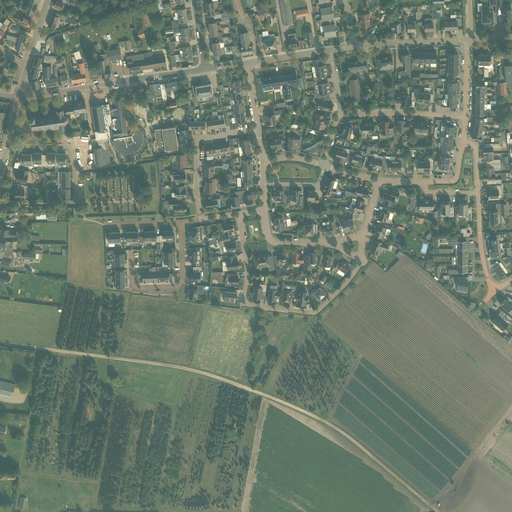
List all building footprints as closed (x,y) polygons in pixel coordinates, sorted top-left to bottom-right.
[(64,0),(60,0),(60,2),(56,1),(54,7),(62,9),(64,3),(64,0)] [(244,14),(239,0),(230,0),(234,12),(235,17),(244,14)] [(279,0),(282,19),(291,17),(288,0),(279,0)] [(24,12),(33,16),(35,11),(34,11),(35,10),(36,8),(36,7),(27,4),(24,12)] [(324,8),(324,5),(316,6),(317,9),(321,8),(321,14),(333,12),(332,12),(331,7),(332,7),(332,6),(324,8)] [(482,15),(481,15),(481,19),(482,19),(482,22),(490,22),(490,20),(493,20),(493,11),(492,11),(492,6),(489,7),(489,10),(481,10),(482,15)] [(511,9),(502,10),(502,21),(511,21),(511,9)] [(20,24),(26,27),(27,26),(28,26),(29,26),(31,21),(24,17),(23,17),(16,14),(10,11),(7,17),(10,18),(9,18),(20,24)] [(68,17),(67,17),(62,15),(53,12),(52,12),(52,15),(51,15),(52,15),(51,16),(51,17),(50,19),(48,26),(55,28),(58,17),(61,18),(62,19),(66,21),(74,24),(76,19),(72,18),(72,19),(68,17)] [(333,12),(321,14),(322,19),(319,20),(319,23),(327,22),(326,19),(333,18),(332,13),(333,13),(333,12)] [(359,15),(361,27),(370,25),(368,17),(370,17),(369,13),(359,15)] [(188,21),(187,15),(179,16),(179,20),(172,21),(172,23),(172,27),(180,25),(180,22),(188,21)] [(229,26),(231,26),(228,16),(221,17),(222,21),(227,20),(229,26)] [(456,18),(451,18),(450,18),(450,29),(457,29),(457,26),(460,26),(460,18),(456,18)] [(391,20),(392,28),(393,28),(393,32),(400,31),(399,19),(391,20)] [(424,24),(425,30),(433,30),(432,22),(428,22),(428,20),(425,20),(425,24),(424,24)] [(324,31),(336,29),(335,29),(334,24),(335,24),(327,25),(327,22),(319,23),(320,26),(323,26),(324,31)] [(178,35),(189,33),(188,27),(181,28),(180,25),(172,27),(173,32),(178,32),(181,31),(182,34),(178,35)] [(212,35),(213,39),(222,37),(221,32),(218,32),(217,28),(210,29),(211,36),(212,35)] [(145,37),(145,35),(144,33),(143,29),(137,31),(139,38),(145,37)] [(319,35),(319,41),(328,40),(327,37),(336,35),(335,30),(336,30),(336,29),(324,31),(325,37),(322,37),(322,35),(319,35)] [(306,40),(307,44),(313,43),(312,31),(303,33),(304,40),(306,40)] [(242,54),(247,54),(252,53),(252,49),(253,48),(253,45),(250,45),(249,39),(248,32),(240,33),(242,46),(240,47),(242,54)] [(183,41),(190,40),(189,33),(178,35),(179,39),(179,42),(183,41)] [(289,47),(297,46),(296,39),(297,38),(296,33),(288,35),(288,38),(289,47)] [(6,39),(7,39),(24,43),(26,36),(20,34),(19,38),(7,35),(6,39)] [(271,50),(269,40),(268,35),(263,36),(262,34),(258,35),(260,46),(263,45),(263,46),(264,46),(265,50),(267,49),(268,50),(269,50),(271,50)] [(274,39),(269,40),(271,50),(272,49),(274,49),(274,48),(276,48),(276,44),(280,43),(278,35),(274,36),(274,39)] [(223,42),(222,37),(213,39),(213,43),(212,43),(213,49),(220,48),(220,43),(223,42)] [(22,51),(24,43),(7,39),(5,43),(9,44),(9,46),(13,47),(14,45),(17,46),(16,50),(22,51)] [(180,54),(191,52),(190,46),(183,47),(183,48),(179,48),(179,51),(183,50),(183,54),(180,54)] [(108,61),(122,59),(120,48),(107,50),(108,61)] [(76,63),(79,81),(86,80),(83,62),(87,62),(82,49),(79,50),(79,51),(73,53),(74,55),(76,59),(76,63)] [(142,59),(143,69),(166,65),(165,56),(154,57),(153,52),(139,54),(140,60),(142,59)] [(489,54),(484,53),(484,64),(490,65),(490,64),(493,64),(493,58),(490,58),(490,55),(489,55),(489,54)] [(107,59),(106,54),(99,55),(102,77),(108,77),(108,76),(111,76),(110,67),(109,67),(107,59)] [(127,56),(129,71),(143,69),(142,59),(140,60),(139,54),(127,56)] [(400,55),(401,62),(404,62),(405,71),(400,71),(400,78),(411,77),(409,54),(400,55)] [(31,81),(38,79),(38,78),(40,70),(42,71),(42,65),(42,64),(40,64),(42,58),(35,56),(33,64),(34,65),(33,67),(32,67),(29,76),(30,76),(31,81)] [(388,65),(393,64),(391,56),(381,58),(381,59),(377,59),(379,70),(383,69),(383,68),(388,67),(388,65)] [(51,66),(42,65),(42,71),(42,80),(45,80),(46,87),(52,86),(52,85),(53,85),(53,86),(58,85),(56,77),(57,76),(57,70),(57,67),(56,60),(56,58),(52,58),(51,63),(51,66)] [(312,72),(316,72),(327,70),(326,67),(325,67),(325,65),(319,65),(319,60),(320,60),(320,59),(312,60),(312,61),(313,66),(312,67),(312,72)] [(355,72),(367,70),(366,60),(347,63),(348,70),(354,69),(355,72)] [(58,75),(60,85),(65,84),(67,84),(67,83),(68,83),(66,68),(59,69),(60,75),(58,75)] [(297,83),(296,73),(263,78),(265,91),(282,88),(284,99),(291,98),(289,84),(297,83)] [(234,80),(234,78),(233,75),(227,76),(228,82),(229,87),(232,87),(241,85),(240,80),(234,80)] [(40,88),(38,79),(31,81),(32,89),(38,88),(39,87),(39,88),(40,88)] [(358,79),(350,80),(353,100),(361,98),(358,79)] [(454,79),(448,79),(448,82),(447,82),(447,87),(457,87),(457,82),(454,82),(454,79)] [(180,81),(173,82),(175,93),(182,92),(180,81)] [(328,84),(328,82),(318,84),(318,81),(313,82),(314,85),(314,84),(315,90),(329,88),(329,84),(328,84)] [(174,89),(175,93),(173,82),(166,83),(168,94),(171,93),(171,89),(174,89)] [(497,83),(498,95),(507,95),(506,83),(497,83)] [(156,84),(150,85),(152,96),(149,97),(149,101),(157,100),(156,97),(162,96),(161,89),(160,84),(158,84),(156,85),(156,84)] [(214,101),(212,88),(211,84),(195,86),(196,88),(192,88),(194,97),(195,103),(198,103),(214,101)] [(232,87),(233,91),(229,92),(230,96),(237,95),(236,92),(242,91),(241,85),(232,87)] [(323,95),(329,94),(329,92),(330,91),(329,88),(315,90),(316,97),(320,97),(320,98),(324,98),(323,95)] [(419,103),(423,104),(424,93),(420,92),(419,89),(414,89),(413,92),(414,92),(414,99),(417,99),(417,102),(419,102),(419,103)] [(423,104),(427,104),(427,103),(429,103),(429,100),(433,100),(433,94),(430,94),(430,93),(424,93),(423,104)] [(237,98),(237,95),(230,96),(230,98),(229,98),(230,105),(235,104),(244,103),(243,97),(237,98)] [(402,96),(396,96),(396,102),(401,102),(401,105),(408,105),(409,96),(402,95),(402,96)] [(121,96),(114,97),(108,98),(109,104),(106,105),(109,125),(110,125),(112,136),(113,140),(112,140),(113,145),(116,149),(120,152),(125,154),(130,154),(135,152),(139,149),(142,145),(144,140),(144,135),(142,131),(139,126),(134,132),(131,130),(131,129),(129,134),(127,134),(125,120),(124,120),(124,118),(125,117),(123,103),(122,103),(121,96)] [(176,102),(177,103),(177,106),(188,105),(187,96),(182,97),(183,101),(176,102)] [(329,111),(331,104),(320,100),(317,108),(329,111)] [(83,119),(88,118),(85,101),(80,101),(80,102),(79,102),(78,102),(73,102),(74,107),(66,108),(66,110),(67,114),(67,113),(82,111),(83,119)] [(96,139),(107,137),(105,126),(109,125),(106,105),(105,105),(91,106),(93,117),(92,117),(93,117),(93,119),(94,123),(93,123),(94,123),(95,127),(94,127),(95,127),(96,139)] [(66,110),(65,110),(63,110),(63,109),(57,110),(57,113),(53,113),(48,114),(48,113),(48,114),(47,113),(44,114),(44,115),(44,114),(43,114),(43,115),(39,115),(36,116),(35,116),(35,115),(34,115),(34,114),(33,114),(33,115),(31,115),(31,114),(31,115),(30,115),(32,129),(33,129),(33,130),(34,130),(33,130),(33,129),(36,128),(36,129),(36,130),(37,131),(41,130),(42,130),(46,129),(46,130),(46,129),(47,130),(50,130),(50,129),(51,129),(51,128),(55,128),(59,127),(60,130),(66,129),(66,128),(67,127),(68,126),(68,125),(67,124),(65,124),(65,123),(68,122),(69,119),(68,117),(67,116),(67,113),(67,114),(66,110)] [(234,114),(234,117),(246,115),(245,109),(236,110),(237,114),(236,114),(234,114)] [(274,114),(265,116),(265,119),(266,119),(267,125),(276,124),(274,114)] [(324,121),(325,116),(316,114),(315,119),(317,119),(315,127),(324,129),(326,123),(324,123),(324,122),(324,121)] [(454,133),(455,127),(446,126),(447,120),(442,120),(441,126),(442,127),(444,128),(444,131),(454,133)] [(389,136),(393,135),(393,123),(387,123),(387,121),(381,122),(381,126),(380,126),(380,132),(381,132),(381,134),(389,134),(389,136)] [(408,122),(405,122),(402,122),(402,121),(397,121),(397,126),(396,126),(396,130),(397,130),(405,130),(408,130),(408,122)] [(368,132),(368,122),(365,122),(365,123),(362,123),(362,125),(359,125),(359,136),(364,136),(365,132),(368,132)] [(371,137),(372,136),(377,136),(377,125),(374,125),(374,123),(371,123),(371,122),(368,122),(368,132),(368,136),(369,137),(371,137)] [(414,131),(415,131),(415,134),(424,135),(425,132),(426,132),(427,122),(423,122),(422,123),(414,122),(414,131)] [(344,125),(342,130),(351,133),(352,130),(354,131),(356,125),(349,123),(348,126),(344,125)] [(154,143),(155,146),(155,148),(157,147),(157,151),(178,148),(178,147),(177,143),(177,142),(176,138),(176,137),(175,133),(176,133),(176,132),(175,132),(175,128),(175,127),(154,130),(156,143),(154,143)] [(315,134),(322,136),(323,132),(307,128),(305,134),(313,130),(315,134)] [(346,140),(349,140),(350,141),(351,138),(349,138),(351,133),(342,130),(341,135),(347,137),(346,140)] [(281,143),(284,143),(283,134),(279,134),(279,137),(277,137),(277,139),(270,140),(270,144),(269,145),(269,147),(270,148),(271,148),(277,147),(277,149),(281,148),(281,143)] [(96,139),(94,139),(91,139),(93,149),(94,149),(94,151),(93,151),(95,165),(101,165),(100,163),(111,162),(107,137),(96,139)] [(289,138),(288,147),(296,148),(296,147),(300,147),(299,149),(300,149),(301,142),(297,142),(297,139),(289,138)] [(318,151),(321,140),(314,144),(313,142),(312,142),(310,142),(309,142),(309,144),(309,145),(310,146),(304,150),(315,153),(318,151)] [(451,150),(452,144),(442,143),(441,146),(439,147),(439,150),(440,152),(441,152),(448,153),(448,150),(451,150)] [(482,152),(483,152),(483,154),(493,153),(492,147),(499,147),(499,143),(485,144),(485,148),(483,148),(483,149),(482,149),(482,152)] [(213,156),(211,145),(205,146),(207,157),(207,160),(213,159),(213,156)] [(340,160),(342,151),(343,148),(338,147),(335,158),(340,160)] [(356,165),(360,154),(356,153),(357,151),(351,149),(350,153),(349,155),(353,156),(351,163),(356,165)] [(364,159),(368,160),(369,154),(364,153),(364,151),(360,150),(360,154),(356,165),(362,166),(364,159)] [(349,155),(350,153),(342,151),(340,160),(345,161),(346,155),(349,156),(349,155)] [(52,163),(55,163),(55,156),(55,152),(48,153),(48,155),(44,155),(45,166),(52,166),(52,163)] [(447,156),(448,153),(441,152),(441,156),(440,156),(439,161),(451,163),(451,159),(450,158),(450,157),(447,156)] [(34,153),(34,156),(34,163),(37,163),(37,166),(45,166),(44,155),(41,155),(41,153),(34,153)] [(493,153),(483,154),(483,160),(485,160),(486,164),(500,163),(500,160),(493,160),(493,153)] [(34,166),(34,163),(34,156),(31,156),(31,154),(23,154),(23,158),(22,158),(20,164),(26,164),(26,166),(34,166)] [(58,156),(55,156),(55,163),(55,172),(58,172),(58,167),(62,167),(62,164),(66,164),(66,154),(58,154),(58,156)] [(375,169),(377,158),(374,158),(374,156),(373,154),(370,154),(369,154),(368,160),(367,161),(370,162),(369,167),(371,168),(375,169)] [(176,167),(185,167),(185,162),(184,162),(184,159),(185,159),(186,159),(186,155),(176,155),(172,156),(173,161),(176,161),(176,167)] [(252,165),(252,159),(252,155),(250,155),(240,157),(240,165),(244,165),(252,165)] [(385,164),(385,158),(386,156),(383,155),(382,160),(377,158),(375,169),(378,170),(378,169),(380,169),(382,164),(385,164)] [(395,171),(401,171),(401,163),(404,163),(405,158),(395,157),(395,160),(395,171)] [(388,171),(395,171),(395,160),(389,160),(389,158),(385,158),(385,164),(389,165),(388,171)] [(419,172),(423,172),(423,161),(420,161),(419,159),(415,159),(414,164),(417,165),(417,167),(417,168),(417,171),(419,171),(419,172)] [(433,168),(433,163),(433,162),(429,162),(429,161),(426,161),(423,161),(423,172),(428,172),(428,171),(429,171),(429,168),(433,168)] [(438,171),(445,172),(445,168),(448,169),(448,167),(449,167),(451,163),(439,161),(439,165),(437,164),(436,169),(439,170),(438,171)] [(500,163),(486,164),(486,168),(484,168),(484,174),(494,173),(493,168),(500,167),(500,163)] [(214,166),(204,166),(204,170),(205,170),(205,176),(213,176),(213,172),(214,172),(214,166)] [(28,175),(27,175),(28,171),(22,169),(21,173),(18,173),(16,181),(21,182),(21,183),(25,184),(25,183),(26,183),(28,175)] [(180,181),(185,181),(185,174),(179,174),(179,171),(171,171),(172,177),(175,176),(175,182),(180,182),(180,181)] [(494,173),(484,174),(484,176),(483,176),(483,179),(484,179),(484,180),(486,180),(487,184),(501,183),(501,179),(494,180),(494,173)] [(248,183),(253,183),(253,177),(241,178),(241,183),(240,183),(240,186),(241,186),(247,186),(248,186),(248,183)] [(218,178),(215,178),(209,178),(209,182),(206,182),(205,187),(204,187),(204,192),(213,192),(213,188),(215,188),(215,182),(218,182),(218,178)] [(324,195),(330,196),(334,197),(335,193),(336,189),(332,188),(334,180),(326,178),(324,186),(324,187),(323,191),(325,191),(324,195)] [(69,183),(69,179),(58,179),(58,187),(65,187),(65,186),(69,186),(69,183)] [(17,189),(16,189),(14,189),(14,190),(13,190),(13,194),(14,194),(14,195),(16,195),(16,199),(24,199),(24,197),(27,197),(27,186),(17,184),(17,189)] [(488,193),(487,193),(488,198),(488,199),(498,198),(498,194),(502,194),(501,185),(495,185),(495,190),(488,190),(488,193)] [(175,197),(186,197),(186,189),(184,189),(184,186),(175,186),(175,189),(175,197)] [(354,194),(366,197),(368,190),(363,188),(363,189),(361,188),(356,186),(354,194)] [(69,193),(70,193),(70,189),(65,189),(65,187),(58,187),(58,196),(69,196),(69,193)] [(240,191),(242,203),(243,203),(245,203),(246,203),(253,202),(252,198),(253,198),(252,194),(247,195),(246,194),(247,193),(246,190),(240,191)] [(273,192),(273,199),(276,199),(283,199),(284,190),(276,190),(276,192),(273,192)] [(297,200),(297,203),(303,203),(303,196),(299,196),(299,191),(292,190),(292,196),(291,196),(291,200),(297,200)] [(231,202),(232,202),(232,205),(239,204),(240,204),(242,203),(240,191),(234,192),(235,195),(236,196),(236,197),(231,198),(231,202)] [(318,203),(318,196),(315,196),(315,191),(308,191),(307,199),(311,199),(311,203),(318,203)] [(398,197),(399,193),(391,191),(390,195),(388,195),(388,194),(384,193),(382,201),(385,202),(384,205),(390,206),(391,203),(393,204),(395,196),(398,197)] [(212,209),(218,208),(217,200),(220,200),(219,195),(212,197),(212,200),(205,201),(207,209),(212,208),(212,209)] [(350,204),(349,208),(362,212),(364,205),(363,204),(364,201),(356,199),(355,205),(350,204)] [(175,212),(186,211),(186,203),(178,204),(178,200),(170,200),(170,206),(175,206),(175,212)] [(419,201),(419,206),(419,210),(432,210),(432,218),(437,218),(437,210),(433,210),(433,201),(425,201),(425,200),(420,200),(420,201),(419,201)] [(454,217),(454,210),(449,210),(449,203),(446,203),(446,202),(442,202),(442,203),(441,203),(441,213),(441,217),(454,217)] [(471,219),(472,211),(467,210),(467,203),(464,203),(464,202),(460,202),(460,203),(459,203),(459,213),(463,213),(463,217),(467,217),(467,219),(471,219)] [(489,211),(490,224),(498,223),(498,214),(501,214),(501,215),(507,215),(506,204),(500,204),(501,211),(498,211),(489,211)] [(19,215),(21,215),(21,211),(5,212),(5,215),(6,215),(6,217),(5,217),(5,218),(4,218),(4,220),(5,221),(15,221),(19,221),(19,215)] [(347,220),(350,230),(353,229),(353,228),(355,228),(353,221),(355,221),(356,217),(358,217),(359,213),(354,211),(352,216),(353,216),(352,218),(347,220)] [(389,214),(380,211),(379,214),(378,214),(377,219),(385,221),(386,218),(388,219),(389,214)] [(274,224),(287,222),(286,219),(287,219),(286,213),(279,214),(280,217),(274,218),(275,220),(273,220),(274,224)] [(343,218),(341,219),(338,219),(340,226),(342,225),(344,231),(346,230),(346,231),(350,230),(347,220),(344,221),(343,218)] [(323,235),(331,234),(336,233),(335,224),(334,224),(334,219),(329,219),(329,222),(322,222),(323,226),(322,226),(323,235)] [(282,234),(292,234),(292,231),(291,226),(287,226),(287,222),(274,224),(275,228),(276,227),(276,230),(282,229),(283,231),(282,231),(282,234)] [(304,225),(304,229),(303,230),(304,233),(304,235),(313,235),(313,229),(317,229),(317,224),(308,224),(308,222),(303,222),(303,225),(304,225)] [(225,237),(232,236),(231,231),(233,230),(232,224),(229,225),(229,224),(226,224),(226,225),(220,226),(221,232),(224,232),(225,237)] [(201,234),(201,231),(203,231),(202,226),(192,227),(192,231),(189,231),(189,240),(198,240),(198,234),(201,234)] [(374,233),(373,235),(381,237),(381,238),(386,240),(388,235),(385,234),(386,228),(379,226),(378,229),(374,228),(373,233),(374,233)] [(9,229),(7,229),(2,227),(1,230),(0,229),(0,234),(7,236),(15,237),(16,231),(9,229)] [(173,237),(173,230),(162,230),(163,235),(159,235),(159,241),(166,241),(166,237),(173,237)] [(127,241),(132,241),(132,231),(126,232),(126,237),(123,237),(123,243),(127,243),(127,241)] [(138,231),(132,231),(132,241),(132,243),(141,242),(141,236),(138,236),(138,231)] [(141,242),(150,242),(150,231),(144,231),(144,236),(141,236),(141,242)] [(150,231),(150,242),(159,242),(159,236),(156,236),(156,231),(150,231)] [(105,244),(114,243),(114,232),(108,232),(108,238),(105,238),(105,244)] [(120,232),(114,232),(114,243),(123,243),(123,237),(120,237),(120,232)] [(488,239),(489,244),(499,243),(498,234),(490,236),(490,239),(488,239)] [(227,251),(230,251),(233,251),(233,250),(236,250),(235,242),(231,242),(230,239),(219,241),(220,247),(226,246),(227,251)] [(455,248),(455,249),(467,249),(467,248),(466,248),(466,241),(457,241),(457,239),(448,239),(448,243),(457,243),(457,248),(455,248)] [(0,249),(11,252),(13,252),(13,250),(13,248),(12,247),(13,242),(6,240),(5,243),(0,241),(0,249)] [(382,243),(375,241),(374,245),(372,244),(370,252),(378,254),(379,248),(385,250),(386,244),(382,243)] [(161,248),(162,257),(173,257),(173,251),(168,251),(167,248),(163,248),(161,248)] [(500,248),(489,250),(490,255),(491,259),(499,258),(499,257),(499,254),(501,254),(500,248)] [(10,265),(10,262),(12,256),(10,256),(12,255),(12,252),(13,252),(11,252),(0,249),(0,256),(2,257),(0,263),(10,265)] [(113,259),(115,259),(124,259),(124,253),(119,253),(118,250),(112,250),(113,259)] [(189,257),(190,257),(190,262),(196,261),(196,265),(205,265),(204,261),(200,261),(200,255),(197,254),(197,250),(189,251),(190,255),(189,255),(190,255),(190,257),(189,257)] [(285,253),(278,253),(278,261),(275,261),(275,264),(280,264),(281,264),(282,263),(282,262),(285,262),(285,253)] [(303,263),(304,255),(299,255),(299,253),(293,253),(292,263),(299,263),(299,262),(303,263)] [(316,262),(317,253),(316,253),(315,253),(313,253),(312,253),(311,253),(310,254),(309,254),(309,256),(306,255),(306,265),(311,265),(311,262),(316,262)] [(268,254),(262,255),(254,257),(254,258),(254,259),(254,261),(255,261),(256,268),(268,266),(269,270),(275,269),(273,261),(269,262),(268,254)] [(234,255),(229,256),(227,256),(227,261),(226,261),(227,265),(222,265),(223,271),(228,270),(228,269),(233,269),(237,269),(237,268),(238,268),(238,260),(234,260),(234,255)] [(331,267),(333,257),(325,255),(324,260),(320,259),(319,266),(325,267),(326,265),(331,267)] [(173,263),(173,257),(162,257),(162,266),(168,266),(168,263),(173,263)] [(345,272),(349,266),(343,262),(342,263),(339,261),(335,268),(338,270),(339,269),(345,272)] [(497,265),(491,269),(498,278),(505,274),(501,269),(503,267),(500,262),(497,264),(497,265)] [(467,264),(455,264),(457,264),(457,269),(448,269),(448,274),(457,274),(457,272),(466,272),(466,264),(467,264)] [(195,273),(190,273),(190,281),(200,281),(200,273),(200,270),(202,270),(202,266),(193,267),(193,271),(194,270),(195,273)] [(149,271),(142,272),(142,275),(139,275),(139,277),(142,277),(142,282),(149,282),(149,271)] [(169,271),(162,271),(163,282),(170,281),(169,276),(173,276),(173,274),(169,274),(169,271)] [(234,284),(238,284),(238,279),(237,279),(237,277),(233,277),(233,273),(226,273),(226,280),(230,280),(230,284),(230,285),(234,285),(234,284)] [(266,292),(267,285),(266,285),(267,280),(267,277),(264,276),(263,280),(262,284),(261,284),(260,287),(254,286),(253,293),(252,292),(252,296),(253,296),(253,298),(261,299),(262,292),(266,292)] [(463,290),(463,291),(467,291),(468,285),(467,285),(468,280),(468,276),(456,276),(454,288),(463,290)] [(327,281),(324,285),(329,291),(333,287),(327,281)] [(325,293),(327,291),(320,283),(314,288),(317,290),(314,293),(316,296),(316,297),(315,298),(316,299),(317,299),(318,299),(319,298),(319,299),(325,293)] [(296,286),(292,285),(285,284),(284,288),(282,302),(290,303),(291,297),(294,298),(296,286)] [(226,288),(221,287),(211,286),(210,292),(214,293),(214,290),(220,290),(223,291),(222,295),(224,295),(224,301),(234,302),(234,296),(236,296),(237,293),(226,291),(226,288)] [(280,298),(280,291),(277,291),(277,290),(269,288),(268,300),(276,301),(276,297),(280,298)] [(189,299),(196,299),(197,290),(190,289),(189,299)] [(298,294),(297,294),(296,300),(298,300),(297,304),(305,305),(306,301),(307,301),(308,296),(307,296),(307,291),(305,291),(305,290),(301,290),(301,291),(299,290),(298,294)] [(505,298),(500,304),(508,311),(511,307),(511,299),(509,302),(506,300),(505,298)] [(491,320),(491,321),(496,325),(496,326),(497,325),(497,326),(498,326),(499,327),(498,327),(499,327),(499,328),(500,328),(503,330),(502,330),(504,328),(506,325),(507,325),(508,324),(509,324),(508,323),(511,318),(506,313),(502,318),(498,314),(497,314),(492,321),(491,320)] [(16,384),(0,380),(0,395),(12,398),(16,384)] [(18,508),(25,508),(27,498),(20,497),(18,508)]
